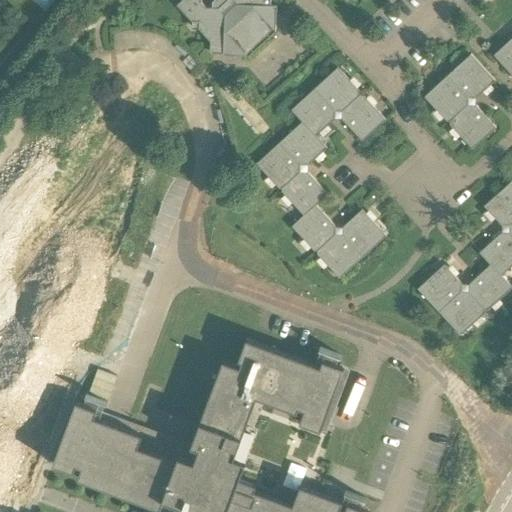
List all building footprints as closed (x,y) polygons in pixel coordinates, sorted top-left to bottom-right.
[(180,0),(177,3),(192,21),(192,27),(199,27),(210,40),(210,50),(213,52),(223,52),(223,54),(248,54),(275,30),(276,4),(270,4),(270,0),(211,0),(211,7),(206,6),(201,1),(201,0),(180,0)] [(511,36),(494,53),(511,73),(511,36)] [(447,74),(468,96),(476,97),(495,79),(471,53),(447,74)] [(337,66),(315,87),(335,109),(342,110),(360,93),(360,90),(337,66)] [(447,74),(424,95),(447,119),(450,120),(467,103),(468,96),(447,74)] [(292,107),(302,120),(316,134),(335,117),(335,109),(315,87),(292,107)] [(363,93),(360,93),(342,110),(342,117),(362,138),(385,118),(363,93)] [(100,95),(5,367),(18,372),(7,404),(42,416),(75,323),(79,324),(87,300),(77,296),(115,187),(111,185),(116,168),(115,168),(131,122),(148,128),(157,103),(134,95),(131,105),(100,95)] [(475,104),(467,103),(450,120),(449,123),(472,147),(496,125),(475,104)] [(302,120),(280,141),(300,163),(308,163),(327,146),(316,134),(302,120)] [(282,187),(300,170),(300,163),(280,141),(256,162),(279,187),(282,187)] [(300,170),(282,187),(281,189),(304,213),(315,204),(327,192),(307,171),(300,170)] [(509,223),(511,220),(511,181),(510,180),(484,204),(502,223),(509,223)] [(316,250),(335,233),(335,225),(315,204),(304,213),(292,224),(316,250)] [(342,233),(362,255),(385,234),(362,208),(342,226),(342,233)] [(490,262),(502,274),(511,263),(511,234),(509,231),(501,231),(479,250),(490,262)] [(335,233),(316,250),(339,275),(362,255),(342,233),(335,233)] [(468,290),(485,308),(488,308),(511,285),(511,284),(502,274),(490,262),(468,282),(468,290)] [(444,263),(418,287),(439,310),(461,290),(461,282),(444,263)] [(485,308),(468,290),(461,290),(439,310),(460,333),(485,311),(485,308)] [(367,511),(369,509),(347,501),(345,507),(340,505),(342,498),(300,483),(293,501),(255,487),(256,482),(239,476),(257,428),(245,424),(256,394),(297,409),(298,404),(304,406),(299,419),(320,427),(344,365),(322,357),(320,364),(246,336),(238,357),(242,359),(240,364),(223,357),(191,442),(76,399),(53,461),(74,469),(76,462),(82,464),(78,474),(176,511),(175,511),(367,511)] [(0,475),(10,479),(20,448),(32,447),(29,425),(0,416),(0,475)]
